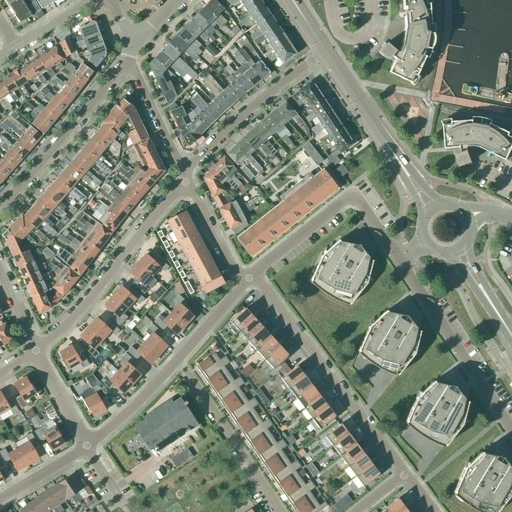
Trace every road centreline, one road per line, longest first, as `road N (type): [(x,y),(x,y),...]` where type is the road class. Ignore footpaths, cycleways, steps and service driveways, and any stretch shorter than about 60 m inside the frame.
road 1 (residential): [(406,473),(251,273)]
road 2 (residential): [(37,350),(184,180)]
road 3 (unclassified): [(511,429),(397,259)]
road 4 (residential): [(0,210),(129,69)]
road 5 (residential): [(182,172),(323,47)]
road 6 (residential): [(280,511),(178,358)]
road 7 (unclassified): [(251,273),(356,193)]
road 8 (unclassified): [(86,447),(178,358)]
